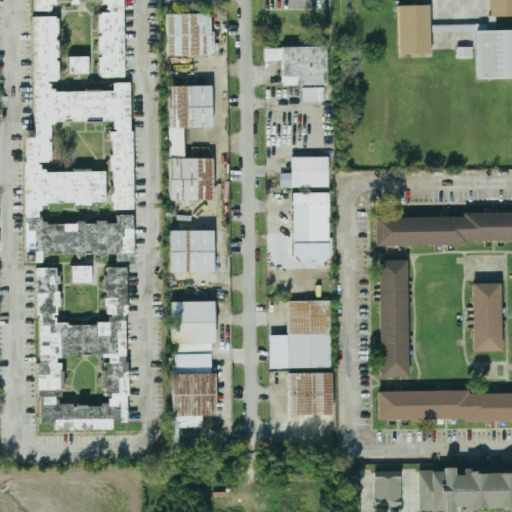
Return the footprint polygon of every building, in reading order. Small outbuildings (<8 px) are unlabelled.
[(124,77),(123,0),(34,0),(35,11),(51,11),(51,5),(54,5),(54,0),(99,0),(100,77),(124,77)] [(511,0),(490,0),(491,16),(511,16),(511,0)] [(398,5),(398,54),(430,54),(430,5),(398,5)] [(166,56),(210,56),(210,13),(166,13),(166,56)] [(113,90),(54,92),(54,79),(58,79),(56,15),(31,16),(35,138),(26,138),(27,162),(24,162),(25,213),(25,217),(27,257),(117,254),(117,261),(134,260),(133,215),(116,216),(116,220),(45,222),(44,205),(106,203),(105,168),(42,171),(42,163),(51,162),(50,123),(109,121),(113,210),(133,209),(129,83),(113,83),(113,90)] [(431,25),(431,32),(474,31),(474,24),(431,25)] [(326,84),(325,45),(313,45),(313,29),(289,29),(289,48),(265,48),(265,60),(283,60),(283,85),(326,84)] [(511,30),(477,30),(477,79),(511,79),(511,30)] [(456,47),(473,47),(473,58),(456,58),(456,47)] [(69,73),(68,58),(89,57),(89,73),(69,73)] [(167,86),(167,128),(210,128),(210,86),(167,86)] [(323,88),(288,89),(288,103),(323,102),(323,88)] [(291,157),(291,187),(328,187),(328,157),(291,157)] [(169,200),(212,200),(212,159),(169,159),(169,200)] [(293,233),(306,233),(306,244),(329,244),(329,193),(293,193),(293,233)] [(462,213),(511,212),(511,240),(465,241),(465,244),(375,245),(374,218),(462,217),(462,213)] [(213,231),(169,231),(169,273),(213,273),(213,231)] [(328,257),(301,258),(301,272),(328,271),(328,257)] [(378,259),(407,259),(408,375),(379,375),(378,259)] [(72,282),(71,265),(91,265),(91,281),(72,282)] [(39,426),(126,425),(125,392),(127,392),(125,267),(107,267),(107,324),(67,325),(67,323),(56,323),(56,307),(59,307),(59,291),(56,291),(56,283),(59,283),(59,269),(37,269),(39,426)] [(471,282),(499,282),(500,350),(471,351),(471,282)] [(287,369),(331,369),(331,301),(287,301),(287,369)] [(213,356),(213,302),(171,302),(171,356),(213,356)] [(202,416),(214,416),(214,367),(172,367),(172,428),(202,428),(202,416)] [(288,415),(331,415),(331,374),(288,374),(288,415)] [(465,418),(377,419),(377,391),(468,390),(468,393),(511,392),(511,421),(465,422),(465,418)] [(417,511),(417,469),(432,469),(432,471),(442,471),(442,467),(453,467),(453,475),(461,475),(461,468),(469,468),(469,471),(478,471),(478,473),(502,473),(502,471),(511,471),(511,510),(503,510),(503,508),(479,508),(479,510),(470,510),(470,511),(462,511),(462,507),(454,507),(454,511),(442,511),(433,511),(417,511)] [(373,472),(400,471),(400,506),(374,506),(373,472)] [(359,511),(359,472),(346,472),(346,511),(359,511)]
